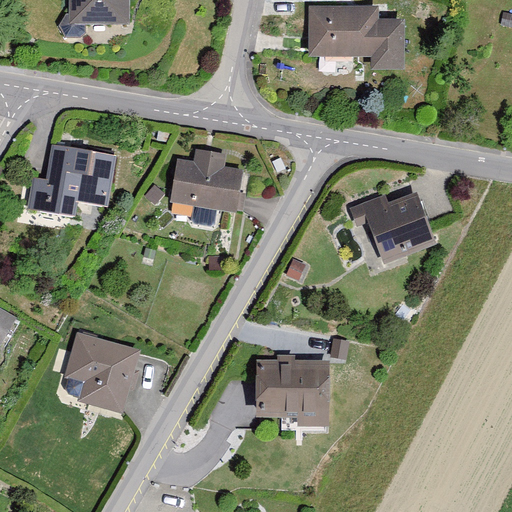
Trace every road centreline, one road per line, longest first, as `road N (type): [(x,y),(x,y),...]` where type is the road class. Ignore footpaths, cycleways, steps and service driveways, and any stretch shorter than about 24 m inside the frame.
road 1 (residential): [(113,511),(327,139)]
road 2 (residential): [(28,89),(222,120)]
road 3 (residential): [(327,139),(511,171)]
road 4 (residential): [(222,120),(247,0)]
